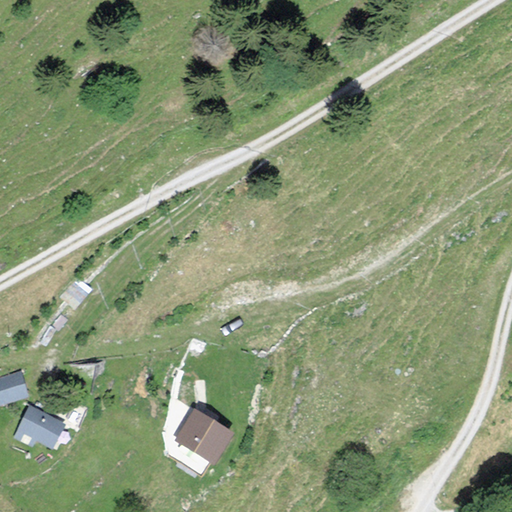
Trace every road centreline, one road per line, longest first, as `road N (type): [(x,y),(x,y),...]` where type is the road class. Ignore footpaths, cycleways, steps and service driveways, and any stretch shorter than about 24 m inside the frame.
road 1 (track): [(496,0),(245,154),(164,189),(0,281)]
road 2 (track): [(0,360),(135,344),(338,289),(385,266),(511,175)]
road 3 (track): [(40,384),(94,298),(245,154)]
road 4 (track): [(427,511),(485,398),(511,288)]
